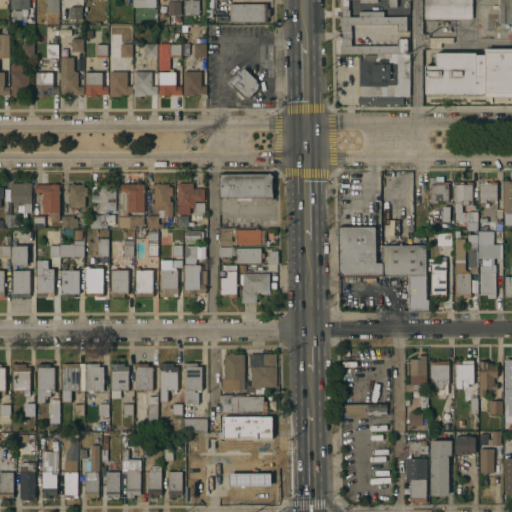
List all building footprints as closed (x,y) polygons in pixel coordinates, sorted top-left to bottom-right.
[(10,0),(28,0),(28,10),(10,10),(10,0)] [(58,0),(58,14),(45,14),(45,0),(58,0)] [(183,1),(188,1),(188,0),(191,0),(191,1),(198,1),(198,16),(195,16),(195,20),(191,21),(191,16),(183,16),(183,1)] [(338,0),(395,0),(395,8),(388,8),(388,5),(387,5),(387,0),(376,0),(376,3),(372,3),(372,2),(362,2),(362,3),(358,3),(358,0),(347,0),(347,11),(340,11),(340,8),(338,8),(338,0)] [(471,0),(471,19),(422,20),(422,0),(471,0)] [(511,0),(511,24),(497,24),(497,0),(511,0)] [(179,2),(179,16),(167,16),(166,2),(179,2)] [(266,10),(269,10),(270,18),(266,18),(267,23),(229,23),(229,5),(266,5),(266,10)] [(81,19),(69,19),(69,7),(81,7),(81,19)] [(11,24),(11,16),(10,16),(10,13),(11,13),(11,11),(20,11),(20,24),(11,24)] [(358,17),(358,12),(382,12),(382,17),(405,17),(405,32),(396,32),(396,25),(350,25),(350,46),(395,46),(395,39),(406,39),(406,53),(339,54),(339,46),(340,46),(340,40),(340,31),(340,26),(338,26),(338,17),(358,17)] [(0,35),(2,35),(2,30),(6,30),(6,35),(8,35),(8,59),(0,59),(0,35)] [(20,45),(21,45),(21,36),(32,36),(32,58),(20,58),(20,45)] [(81,39),(81,53),(70,53),(70,39),(81,39)] [(156,44),(156,58),(144,58),(144,44),(156,44)] [(204,58),(192,58),(192,45),(204,44),(204,58)] [(45,45),(56,45),(56,58),(45,58),(45,45)] [(95,45),(106,45),(106,58),(95,58),(95,45)] [(132,45),(132,58),(120,58),(120,45),(132,45)] [(168,45),(179,45),(179,58),(168,58),(168,45)] [(511,97),(484,97),(484,94),(483,94),(480,94),(480,96),(465,96),(465,94),(462,94),(462,96),(446,96),(446,94),(442,94),(442,96),(426,96),(426,94),(424,94),(423,66),(435,66),(435,54),(474,53),(474,55),(484,55),(483,49),(511,49),(511,97)] [(360,59),(360,55),(363,55),(375,55),(375,59),(387,59),(387,64),(396,64),(396,77),(393,77),(393,80),(396,80),(396,85),(377,85),(377,87),(357,87),(357,59),(360,59)] [(60,58),(73,58),(73,73),(76,73),(77,87),(82,87),(82,95),(71,95),(71,97),(60,97),(60,58)] [(11,90),(10,90),(10,87),(10,73),(11,73),(11,63),(24,63),(24,73),(28,73),(28,87),(34,87),(34,96),(23,96),(23,97),(11,97),(11,90)] [(231,87),(239,79),(235,75),(241,68),(255,81),(254,82),(256,85),(256,89),(248,99),(243,99),(231,87)] [(175,87),(181,87),(181,95),(169,95),(169,97),(158,97),(158,73),(168,73),(169,70),(172,70),(172,73),(175,73),(175,87)] [(150,72),(150,87),(156,87),(156,95),(145,95),(145,97),(133,97),(133,89),(133,85),(134,72),(150,72)] [(183,72),(200,72),(200,87),(206,87),(206,95),(194,95),(194,97),(183,97),(183,72)] [(8,96),(0,96),(0,73),(3,73),(3,86),(3,88),(8,88),(8,96)] [(51,73),(51,87),(57,87),(57,95),(46,95),(46,97),(34,97),(34,73),(51,73)] [(96,95),(96,97),(89,97),(86,97),(84,97),(84,73),(101,73),(101,87),(107,87),(107,95),(96,95)] [(109,73),(126,73),(126,87),(131,87),(131,95),(120,95),(120,97),(114,97),(114,98),(111,98),(111,97),(109,97),(109,73)] [(402,97),(402,105),(395,105),(395,106),(393,106),(393,105),(388,105),(388,106),(385,106),(385,105),(366,105),(366,106),(363,106),(363,105),(357,105),(357,97),(402,97)] [(269,174),(273,177),(271,179),(272,193),(272,199),(269,199),(269,198),(219,199),(219,175),(268,175),(269,174)] [(447,201),(436,201),(436,204),(429,204),(429,185),(434,185),(434,183),(434,177),(442,177),(442,183),(447,183),(447,201)] [(511,226),(503,226),(503,214),(502,181),(511,181),(511,226)] [(49,213),(48,213),(48,214),(46,214),(46,213),(41,213),(41,205),(39,205),(39,202),(41,202),(41,196),(35,196),(35,193),(34,193),(34,185),(49,185),(49,184),(51,182),(56,183),(57,184),(56,185),(58,185),(58,221),(49,221),(49,216),(49,213)] [(23,213),(23,207),(19,207),(19,206),(16,206),(16,209),(13,209),(13,204),(10,204),(10,215),(14,215),(14,210),(17,210),(17,228),(6,228),(6,226),(5,226),(5,190),(9,190),(10,184),(23,184),(23,183),(25,183),(25,184),(28,184),(28,183),(30,183),(30,184),(31,184),(32,184),(32,187),(31,187),(31,193),(32,193),(32,196),(30,196),(30,203),(32,203),(32,206),(30,206),(30,213),(23,213)] [(470,206),(461,206),(461,213),(476,213),(476,222),(454,222),(454,186),(457,186),(457,183),(462,183),(462,186),(466,186),(466,183),(470,183),(470,206)] [(495,201),(485,201),(485,204),(478,204),(478,185),(479,185),(479,184),(482,184),(483,183),(486,183),(486,184),(490,184),(490,183),(495,183),(495,201)] [(68,199),(67,199),(67,196),(68,196),(68,185),(70,185),(70,184),(73,184),(73,185),(83,185),(83,188),(86,188),(86,196),(83,196),(84,208),(68,208),(68,199)] [(114,211),(98,211),(98,203),(90,203),(90,196),(98,196),(98,184),(104,184),(104,188),(114,188),(114,211)] [(172,196),(169,196),(169,203),(172,203),(172,219),(168,219),(168,217),(163,217),(163,218),(158,218),(158,225),(162,225),(162,227),(146,228),(146,217),(158,217),(158,211),(157,211),(157,208),(154,208),(154,199),(152,199),(152,196),(154,196),(154,194),(153,194),(153,190),(154,190),(154,185),(156,185),(156,184),(159,184),(159,185),(169,185),(169,188),(172,188),(172,196)] [(203,213),(194,213),(194,208),(188,208),(189,215),(177,215),(177,184),(192,184),(192,189),(203,189),(203,202),(194,202),(194,204),(203,203),(203,213)] [(143,213),(127,213),(127,194),(119,194),(119,185),(143,185),(143,213)] [(126,216),(118,216),(118,208),(126,208),(126,216)] [(106,225),(106,228),(90,228),(90,216),(114,215),(114,225),(106,225)] [(43,228),(33,228),(33,216),(43,216),(43,228)] [(143,227),(134,227),(134,228),(118,228),(118,216),(129,216),(129,217),(143,217),(143,227)] [(187,218),(192,218),(192,222),(186,222),(186,227),(176,227),(177,216),(187,216),(187,218)] [(76,228),(62,228),(62,217),(73,217),(72,219),(76,219),(76,228)] [(219,246),(219,229),(230,229),(230,228),(234,228),(234,236),(230,236),(230,242),(235,242),(235,245),(231,245),(231,246),(219,246)] [(407,276),(342,277),(336,271),(336,228),(374,228),(374,263),(380,263),(380,246),(407,246),(407,276)] [(183,230),(188,230),(188,231),(199,231),(199,232),(202,232),(202,239),(199,239),(199,242),(183,242),(183,230)] [(235,231),(264,230),(264,245),(235,245),(235,231)] [(477,231),(491,231),(491,244),(499,244),(499,258),(478,258),(477,248),(477,231)] [(436,247),(436,235),(449,234),(450,246),(436,247)] [(476,265),(476,272),(469,272),(468,235),(476,235),(476,265)] [(107,239),(107,257),(96,257),(96,239),(107,239)] [(454,274),(454,239),(464,239),(464,272),(469,272),(469,299),(461,299),(461,296),(454,296),(454,274)] [(72,246),(73,241),(83,242),(83,256),(59,257),(59,245),(72,246)] [(131,257),(122,257),(122,241),(132,241),(131,257)] [(146,259),(146,241),(156,241),(156,257),(156,259),(146,259)] [(59,257),(48,257),(49,246),(58,246),(58,245),(59,245),(59,257)] [(9,258),(0,258),(0,246),(9,246),(9,258)] [(26,265),(11,266),(10,247),(26,246),(26,265)] [(171,257),(171,246),(181,246),(181,257),(171,257)] [(195,259),(183,259),(183,246),(195,246),(195,259)] [(407,246),(424,246),(424,301),(427,301),(427,310),(407,310),(407,276),(407,246)] [(218,258),(218,248),(230,248),(230,247),(235,247),(234,256),(230,256),(230,258),(219,258),(218,258)] [(235,264),(235,249),(260,249),(260,254),(263,254),(263,258),(260,258),(260,264),(235,264)] [(266,264),(266,261),(268,261),(268,252),(276,252),(277,264),(266,264)] [(444,298),(437,299),(437,295),(429,296),(429,265),(439,264),(439,258),(444,258),(444,298)] [(478,267),(480,267),(480,259),(489,259),(490,267),(492,267),(493,274),(494,298),(486,299),(486,295),(479,296),(478,267)] [(47,270),(52,270),(52,298),(35,297),(36,261),(47,261),(47,270)] [(175,268),(175,271),(176,271),(176,298),(166,297),(166,299),(162,299),(162,297),(159,297),(159,261),(181,261),(181,268),(175,268)] [(206,286),(203,286),(204,294),(193,295),(194,297),(183,297),(183,266),(191,266),(191,263),(194,263),(194,266),(199,265),(200,267),(201,270),(199,271),(206,271),(206,286)] [(236,299),(230,299),(230,297),(227,297),(227,296),(222,296),(222,295),(220,295),(220,278),(225,278),(225,272),(222,272),(222,266),(225,266),(235,266),(236,299)] [(268,294),(255,294),(255,303),(240,304),(240,289),(242,289),(242,274),(245,274),(245,266),(256,266),(256,274),(268,274),(268,294)] [(95,297),(95,296),(92,296),(92,294),(91,294),(91,295),(86,295),(86,294),(85,294),(84,267),(88,267),(88,269),(101,269),(102,294),(102,297),(95,297)] [(109,297),(110,270),(127,271),(127,294),(123,294),(123,297),(109,297)] [(134,297),(135,270),(152,271),(152,297),(134,297)] [(29,271),(29,298),(19,298),(19,299),(14,299),(14,298),(12,298),(11,271),(29,271)] [(73,298),(60,297),(61,271),(78,271),(78,294),(73,294),(73,298)] [(503,277),(510,277),(510,274),(511,274),(511,298),(504,299),(503,277)] [(273,369),(273,374),(276,374),(276,388),(254,388),(254,394),(247,394),(247,388),(251,388),(251,373),(250,373),(250,369),(249,369),(248,355),(275,355),(276,369),(273,369)] [(244,375),(245,375),(245,378),(244,378),(244,392),(221,392),(221,380),(224,380),(224,366),(222,366),(222,361),(223,361),(223,356),(243,356),(244,375)] [(422,392),(404,392),(404,385),(409,385),(408,360),(416,360),(416,356),(424,356),(425,376),(424,376),(424,385),(422,385),(422,392)] [(460,363),(460,361),(472,361),(472,365),(472,385),(466,385),(466,388),(460,388),(460,389),(458,390),(456,390),(453,388),(453,363),(460,363)] [(436,362),(447,362),(447,385),(446,385),(446,395),(436,395),(436,394),(429,394),(429,362),(436,362)] [(478,362),(484,362),(484,364),(490,364),(490,366),(494,366),(494,369),(495,369),(495,378),(492,378),(492,384),(495,384),(495,390),(484,390),(484,397),(478,397),(478,370),(476,370),(476,362),(478,362)] [(503,362),(511,362),(511,385),(504,385),(503,362)] [(184,405),(183,365),(197,364),(197,368),(201,368),(201,392),(201,393),(198,393),(198,392),(194,392),(194,393),(197,393),(197,405),(184,405)] [(54,392),(54,395),(50,395),(50,398),(46,398),(46,400),(44,400),(44,402),(45,402),(45,403),(44,403),(44,405),(37,405),(37,369),(36,369),(36,365),(50,365),(50,369),(54,369),(54,392)] [(84,366),(83,391),(78,391),(78,392),(71,392),(70,404),(61,403),(62,369),(61,369),(61,365),(84,366)] [(99,369),(103,369),(103,392),(94,392),(94,399),(87,399),(87,392),(85,392),(85,365),(99,365),(99,369)] [(110,400),(110,365),(124,365),(124,368),(128,368),(128,392),(119,392),(119,400),(110,400)] [(152,392),(134,392),(134,365),(148,365),(148,368),(152,368),(152,392)] [(177,392),(167,392),(167,403),(159,403),(159,365),(173,365),(173,367),(177,367),(177,392)] [(29,397),(23,397),(23,392),(12,392),(12,373),(12,366),(25,366),(25,368),(29,368),(29,397)] [(511,390),(511,399),(502,399),(502,390),(511,390)] [(222,405),(219,405),(219,395),(231,395),(231,396),(236,396),(236,395),(244,394),(244,396),(262,397),(262,402),(266,402),(266,411),(236,411),(236,413),(222,412),(222,405)] [(147,398),(157,398),(157,437),(147,437),(147,398)] [(58,425),(48,424),(49,401),(59,401),(58,425)] [(500,401),(500,415),(488,415),(488,401),(500,401)] [(108,416),(98,416),(98,405),(108,405),(108,416)] [(132,416),(122,416),(122,405),(132,405),(132,416)] [(181,416),(171,416),(171,405),(182,405),(181,416)] [(385,405),(385,415),(366,416),(367,419),(342,419),(338,415),(338,405),(342,405),(385,405)] [(9,417),(0,417),(0,406),(9,406),(9,417)] [(24,406),(34,406),(34,417),(24,417),(24,406)] [(83,417),(73,417),(73,406),(83,406),(83,417)] [(408,413),(421,413),(420,427),(407,426),(408,413)] [(182,431),(182,419),(206,419),(206,431),(182,431)] [(499,446),(490,446),(490,445),(487,445),(487,440),(490,440),(490,432),(499,432),(499,446)] [(460,438),(460,437),(469,437),(469,438),(473,438),(474,445),(475,445),(475,449),(473,449),(473,454),(469,454),(469,455),(455,455),(455,453),(453,453),(453,438),(460,438)] [(70,439),(77,439),(77,462),(76,462),(76,473),(77,473),(77,500),(69,500),(64,500),(64,499),(63,499),(63,462),(64,462),(64,455),(70,447),(70,439)] [(429,441),(450,441),(450,456),(447,456),(447,496),(429,496),(429,441)] [(407,442),(419,442),(420,454),(407,454),(407,442)] [(99,474),(97,474),(98,499),(90,499),(90,500),(85,500),(84,473),(85,473),(85,461),(89,461),(89,447),(98,447),(99,474)] [(164,462),(164,450),(172,450),(172,462),(164,462)] [(478,450),(492,450),(492,474),(478,474),(478,450)] [(134,496),(134,499),(126,499),(126,471),(122,472),(122,451),(127,451),(127,462),(130,462),(130,459),(132,459),(132,455),(140,455),(139,492),(140,492),(140,496),(134,496)] [(57,476),(56,476),(56,496),(49,496),(49,500),(41,500),(41,453),(57,453),(57,476)] [(405,459),(425,460),(425,480),(425,503),(408,503),(409,483),(405,483),(405,459)] [(511,495),(505,495),(505,492),(503,492),(503,459),(511,459),(511,495)] [(34,466),(34,500),(28,500),(28,501),(25,501),(25,500),(19,500),(19,467),(19,463),(34,462),(34,466)] [(235,467),(235,463),(257,463),(257,467),(258,500),(249,500),(249,502),(244,502),(244,500),(236,500),(236,472),(234,472),(234,469),(235,469),(235,467)] [(156,496),(156,499),(147,499),(147,473),(148,473),(148,471),(150,471),(150,467),(160,467),(160,496),(156,496)] [(119,499),(117,499),(117,500),(112,500),(112,499),(111,499),(110,499),(110,501),(106,501),(106,499),(103,499),(103,496),(104,496),(104,492),(105,492),(105,491),(104,491),(104,487),(105,487),(105,473),(119,473),(119,499)] [(177,496),(177,499),(167,499),(168,473),(181,473),(181,496),(177,496)] [(12,494),(13,494),(13,499),(5,499),(5,500),(0,500),(0,474),(12,474),(12,494)]
